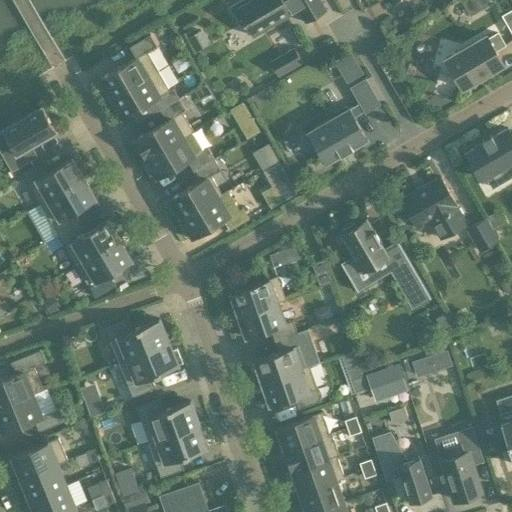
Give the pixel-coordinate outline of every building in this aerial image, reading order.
[(239,0),(233,3),(252,35),(280,19),(281,19),(281,18),(288,14),(289,14),(290,13),(290,11),(296,7),(305,22),(326,10),(320,0),(239,0)] [(489,0),(459,0),(459,1),(467,14),(490,1),(489,0)] [(511,8),(501,14),(511,33),(511,8)] [(511,38),(502,22),(494,27),(504,43),(511,38)] [(445,58),(461,87),(503,63),(495,50),(504,44),(497,32),(488,38),(486,34),(445,58)] [(100,77),(111,97),(158,70),(147,50),(156,45),(150,34),(129,46),(135,57),(100,77)] [(293,47),(269,61),(277,75),(302,61),(293,47)] [(169,89),(158,70),(111,97),(122,116),(152,99),(158,110),(179,98),(172,87),(169,89)] [(379,103),(364,78),(350,86),(359,102),(349,108),(348,107),(347,108),(345,105),(332,112),(334,116),(307,131),(309,133),(305,135),(313,148),(316,147),(325,162),(366,138),(354,116),(364,110),(365,111),(379,103)] [(204,82),(194,87),(201,102),(212,97),(204,82)] [(185,108),(179,98),(158,110),(164,120),(135,137),(146,157),(190,131),(193,130),(181,110),(185,108)] [(243,136),(256,129),(240,99),(227,106),(243,136)] [(36,155),(30,144),(56,130),(41,105),(0,129),(0,149),(12,170),(36,155)] [(466,151),(482,177),(505,163),(511,175),(511,133),(511,134),(507,127),(466,151)] [(191,131),(190,131),(146,157),(149,161),(143,164),(150,176),(155,173),(157,176),(187,159),(193,170),(214,158),(207,147),(202,150),(191,131)] [(40,202),(83,177),(71,157),(49,170),(42,159),(21,171),(40,202)] [(220,168),(214,158),(193,170),(199,180),(170,197),(181,217),(221,193),(210,174),(220,168)] [(272,186),(262,192),(271,207),(297,192),(280,162),(264,171),(272,186)] [(465,223),(455,204),(456,203),(440,176),(424,185),(424,186),(417,191),(416,189),(416,190),(400,199),(416,227),(430,219),(441,238),(465,223)] [(40,202),(58,234),(80,221),(74,210),(95,198),(83,177),(40,202)] [(190,233),(192,236),(222,219),(228,230),(249,218),(242,207),(239,209),(227,189),(221,193),(181,217),(183,221),(178,224),(185,236),(190,233)] [(467,227),(480,249),(496,240),(483,218),(467,227)] [(86,231),(80,221),(58,234),(76,265),(120,239),(108,219),(86,231)] [(396,240),(397,243),(384,250),(380,242),(381,241),(373,228),(372,229),(366,219),(356,224),(354,220),(340,228),(343,232),(341,233),(355,256),(343,263),(341,261),(340,262),(357,291),(358,290),(357,288),(393,267),(406,290),(420,282),(429,297),(430,297),(397,239),(396,240)] [(131,260),(120,239),(76,265),(94,296),(115,284),(109,273),(131,260)] [(298,244),(284,249),(288,262),(303,257),(298,244)] [(319,285),(332,281),(324,258),(312,263),(319,285)] [(229,292),(237,314),(285,297),(277,275),(245,286),(243,281),(231,285),(233,291),(229,292)] [(50,296),(41,300),(49,314),(57,309),(50,296)] [(270,328),(274,339),(297,331),(293,319),(285,322),(278,301),(285,298),(285,297),(237,314),(245,336),(270,328)] [(0,301),(0,300),(0,315),(10,310),(4,299),(0,301)] [(445,312),(435,318),(442,329),(451,323),(445,312)] [(118,361),(169,341),(159,318),(131,329),(127,317),(104,326),(118,361)] [(253,360),(261,382),(309,365),(309,364),(301,367),(294,346),(301,343),(297,331),(274,339),(278,351),(253,360)] [(178,364),(169,341),(118,361),(133,396),(155,387),(150,375),(178,364)] [(0,378),(0,405),(43,388),(33,365),(44,361),(40,349),(10,361),(15,372),(0,378)] [(426,356),(412,361),(417,376),(452,364),(447,349),(440,351),(426,356)] [(354,351),(341,355),(345,367),(358,362),(354,351)] [(398,362),(365,373),(375,401),(408,389),(398,362)] [(321,400),(309,365),(261,382),(269,404),(294,396),(298,408),(321,400)] [(363,376),(350,381),(354,392),(367,388),(363,376)] [(79,385),(89,414),(103,409),(93,380),(79,385)] [(43,388),(0,405),(0,426),(2,432),(34,419),(38,430),(61,421),(56,409),(41,415),(32,393),(43,389),(43,388)] [(148,441),(199,423),(190,400),(162,410),(158,398),(135,406),(148,441)] [(511,407),(499,412),(502,421),(500,422),(511,460),(511,407)] [(284,449),(331,433),(331,432),(328,433),(321,411),(277,426),(284,449)] [(344,420),(346,427),(358,423),(355,416),(344,420)] [(85,433),(94,429),(90,418),(81,422),(85,433)] [(207,447),(199,423),(148,441),(160,476),(183,468),(179,457),(207,447)] [(358,423),(346,427),(349,434),(360,430),(358,423)] [(455,501),(463,498),(465,503),(479,498),(478,493),(480,492),(472,465),(483,461),(472,428),(459,432),(464,445),(439,453),(455,501)] [(410,501),(432,494),(419,456),(408,459),(391,430),(372,436),(386,480),(401,475),(410,501)] [(284,449),(292,470),(338,454),(331,433),(284,449)] [(12,455),(21,477),(67,458),(58,436),(12,455)] [(90,462),(99,458),(95,447),(85,451),(90,462)] [(292,470),(299,492),(344,476),(336,456),(339,455),(338,454),(292,470)] [(67,459),(67,458),(21,477),(29,498),(65,484),(56,464),(67,459)] [(358,463),(361,470),(372,466),(370,459),(358,463)] [(113,470),(121,492),(135,487),(127,464),(113,470)] [(372,466),(361,470),(363,477),(375,474),(372,466)] [(299,492),(306,511),(310,511),(342,501),(335,480),(344,477),(344,476),(299,492)] [(69,481),(75,500),(83,497),(77,478),(69,481)] [(97,483),(101,494),(110,490),(106,479),(97,483)] [(225,511),(223,505),(208,511),(198,482),(159,495),(165,511),(225,511)] [(65,484),(29,498),(35,511),(56,511),(73,505),(65,484)] [(126,509),(149,501),(144,488),(122,496),(126,509)] [(110,490),(101,494),(106,505),(115,501),(110,490)] [(310,511),(345,511),(342,501),(310,511)] [(373,506),(375,511),(379,511),(387,509),(385,502),(373,506)]
